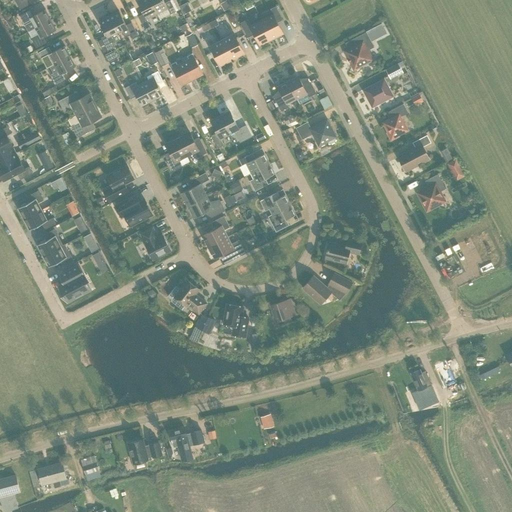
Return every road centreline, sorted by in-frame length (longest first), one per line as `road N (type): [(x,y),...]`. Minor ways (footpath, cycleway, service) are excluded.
road 1 (unclassified): [(0,457),(290,388),(464,336)]
road 2 (residential): [(245,75),(311,202),(313,242),(295,275),(251,293),(219,286),(190,255)]
road 3 (unclassified): [(464,336),(310,41)]
road 4 (residential): [(0,203),(63,319),(190,255)]
road 5 (track): [(453,339),(511,472)]
road 6 (residential): [(190,255),(129,134)]
road 7 (residential): [(129,134),(68,15)]
road 8 (residential): [(129,134),(245,75)]
